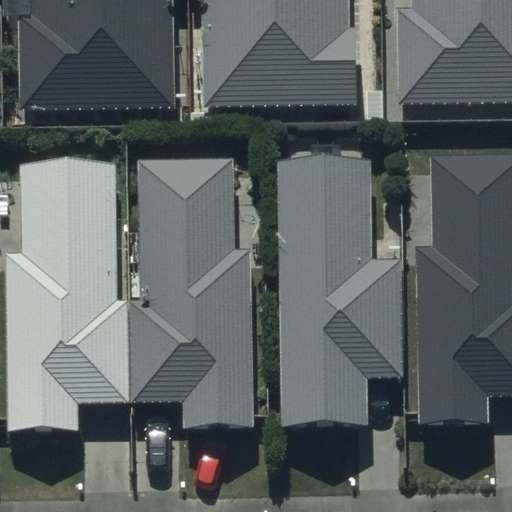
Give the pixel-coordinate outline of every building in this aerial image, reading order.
[(32,0),(33,17),(22,17),(22,111),(171,111),(170,0),(32,0)] [(203,0),(204,109),(359,108),(358,30),(348,30),(347,0),(203,0)] [(511,0),(410,0),(411,12),(399,12),(399,105),(511,105),(511,0)] [(511,158),(433,159),(434,250),(418,251),(419,426),(488,425),(488,397),(511,396),(511,158)] [(370,162),(280,162),(281,430),(366,430),(366,379),(402,379),(402,263),(370,263),(370,162)] [(233,163),(140,163),(142,303),(134,304),(134,407),(185,407),(185,430),(252,430),(252,258),(255,258),(255,177),(233,177),(233,163)] [(116,165),(19,165),(19,258),(9,258),(9,433),(77,433),(77,403),(126,403),(126,304),(116,304),(116,165)]
